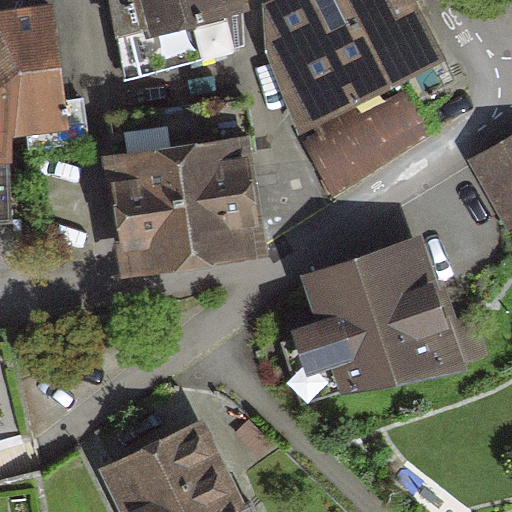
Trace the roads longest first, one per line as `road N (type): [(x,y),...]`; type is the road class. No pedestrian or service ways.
road 1 (residential): [(101,282),(242,274),(282,259),(494,112),(511,82)]
road 2 (residential): [(77,0),(92,48),(101,282)]
